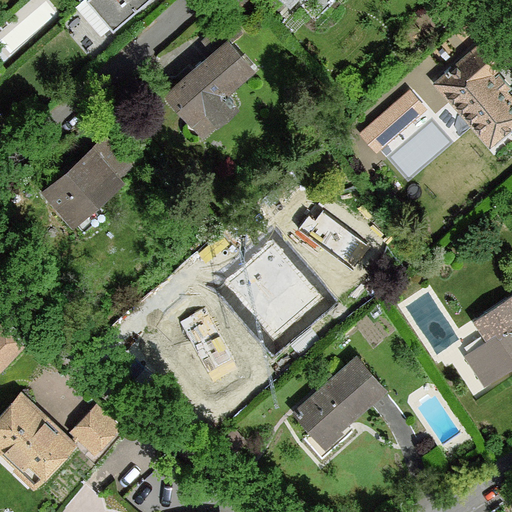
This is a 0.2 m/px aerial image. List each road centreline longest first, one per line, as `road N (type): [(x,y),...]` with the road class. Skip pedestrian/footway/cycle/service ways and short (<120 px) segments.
road 1 (residential): [(279,511),(228,482),(0,281)]
road 2 (residential): [(0,173),(200,0)]
